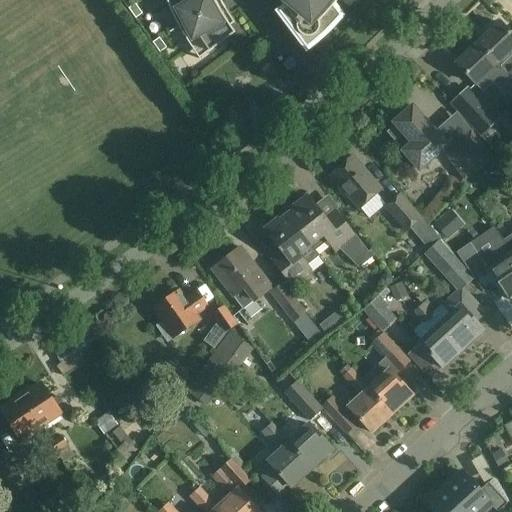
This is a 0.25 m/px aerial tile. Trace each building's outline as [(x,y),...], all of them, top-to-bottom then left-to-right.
[(173,17),(178,28),(222,4),(220,0),(165,0),(168,5),(173,17)] [(324,34),(340,16),(333,7),(337,0),(277,0),(284,8),(278,13),(306,49),(324,34)] [(135,19),(142,14),(135,4),(128,9),(135,19)] [(200,43),(207,53),(234,33),(229,26),(234,23),(228,13),(222,4),(178,28),(188,44),(191,49),(200,43)] [(511,36),(501,23),(478,44),(510,78),(511,76),(511,57),(510,55),(511,53),(511,36)] [(166,48),(159,38),(152,43),(159,53),(166,48)] [(458,62),(456,64),(481,92),(492,82),(496,87),(499,85),(506,93),(511,86),(511,80),(510,79),(510,78),(478,44),(468,53),(464,49),(454,58),(458,62)] [(480,134),(494,121),(466,91),(452,104),(480,134)] [(393,123),(395,125),(385,134),(400,151),(399,152),(418,174),(448,147),(412,107),(393,123)] [(491,160),(472,133),(445,153),(464,179),(491,160)] [(352,156),(330,175),(359,209),(381,190),(352,156)] [(433,183),(446,187),(452,168),(439,164),(433,183)] [(406,233),(410,230),(422,220),(400,194),(384,208),(406,233)] [(294,210),(286,216),(310,248),(324,237),(335,252),(340,249),(354,262),(366,253),(335,212),(324,221),(306,198),(293,208),(294,210)] [(446,240),(463,225),(450,210),(433,225),(446,240)] [(319,259),(310,248),(286,216),(279,222),(277,221),(264,231),(281,254),(271,261),(291,287),(310,273),(306,268),(319,259)] [(422,220),(410,230),(417,238),(429,228),(422,220)] [(487,258),(510,241),(500,227),(477,243),(487,258)] [(439,241),(428,251),(423,255),(443,277),(459,264),(439,241)] [(485,274),(467,247),(456,255),(474,281),(485,274)] [(270,289),(266,283),(240,249),(211,271),(233,299),(233,298),(242,310),(270,289)] [(511,292),(511,255),(488,271),(506,297),(511,292)] [(269,293),(292,324),(305,314),(281,284),(269,293)] [(421,306),(430,316),(462,352),(482,334),(458,308),(471,297),(462,286),(435,310),(427,301),(421,306)] [(196,294),(183,303),(177,294),(153,310),(173,340),(197,323),(193,317),(206,309),(196,294)] [(363,310),(382,332),(397,319),(387,308),(389,307),(379,296),(363,310)] [(413,313),(422,323),(430,316),(421,306),(413,313)] [(225,308),(213,316),(215,320),(202,339),(213,347),(226,328),(234,323),(225,308)] [(74,322),(82,334),(93,328),(86,315),(74,322)] [(422,343),(419,346),(441,371),(462,352),(430,316),(422,323),(412,332),(422,343)] [(321,335),(314,326),(302,334),(310,344),(321,335)] [(233,376),(254,349),(231,332),(210,359),(233,376)] [(371,346),(397,374),(410,362),(383,333),(381,335),(377,332),(371,338),(375,342),(371,346)] [(207,408),(226,383),(203,366),(185,391),(207,408)] [(361,399),(348,411),(334,395),(320,408),(322,410),(345,435),(359,423),(371,435),(391,417),(368,392),(351,373),(344,380),(361,399)] [(389,373),(368,392),(391,417),(412,398),(389,373)] [(283,394),(309,422),(322,410),(320,408),(297,382),(283,394)] [(29,390),(18,397),(39,429),(59,416),(40,387),(31,393),(29,390)] [(39,429),(18,397),(8,404),(10,407),(0,413),(19,442),(39,429)] [(110,408),(122,423),(136,412),(124,397),(110,408)] [(101,401),(90,410),(99,421),(110,412),(101,401)] [(260,433),(279,455),(268,465),(274,471),(263,481),(278,498),(289,488),(290,489),(311,471),(288,446),(269,425),(260,433)] [(309,428),(288,446),(311,471),(331,452),(309,428)] [(61,436),(49,444),(55,453),(56,453),(67,445),(61,436)] [(47,458),(55,453),(49,444),(41,449),(47,458)] [(508,464),(500,448),(490,453),(499,469),(508,464)] [(217,511),(255,511),(238,492),(248,483),(230,463),(212,480),(230,500),(219,509),(217,511)] [(457,470),(441,485),(465,511),(482,511),(491,505),(498,511),(507,503),(489,482),(479,491),(462,472),(460,474),(457,470)] [(465,511),(441,485),(425,500),(428,503),(426,505),(432,511),(465,511)] [(217,511),(219,509),(200,488),(190,497),(204,511),(217,511)]
